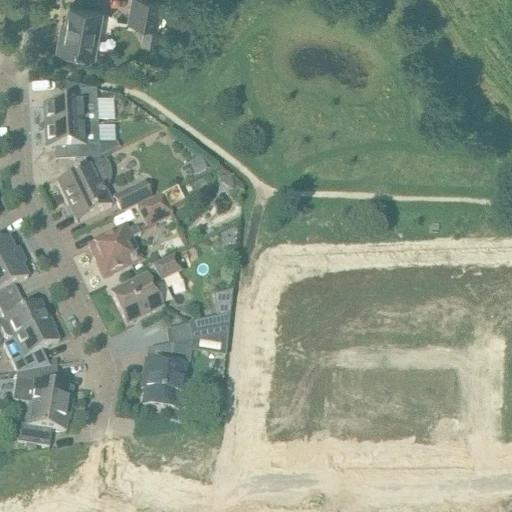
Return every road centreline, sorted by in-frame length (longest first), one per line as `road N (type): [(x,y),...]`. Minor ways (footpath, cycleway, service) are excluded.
road 1 (residential): [(0,488),(90,464),(109,373),(18,184),(14,104),(1,81)]
road 2 (residential): [(224,511),(234,498),(263,488),(485,489),(485,511)]
